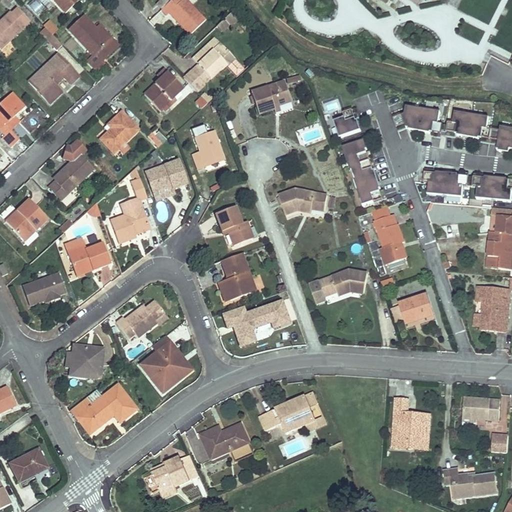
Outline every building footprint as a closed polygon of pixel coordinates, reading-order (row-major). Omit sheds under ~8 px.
[(81,0),(48,0),(51,2),(52,0),(54,0),(65,15),(81,0)] [(206,20),(192,6),(186,0),(183,0),(181,1),(180,0),(172,0),(161,11),(166,16),(169,13),(190,36),(206,20)] [(10,40),(31,21),(18,7),(12,13),(10,12),(0,21),(0,48),(1,49),(10,40)] [(222,31),(236,22),(232,15),(218,25),(222,31)] [(109,41),(97,28),(96,29),(85,16),(69,30),(91,53),(93,55),(93,56),(88,61),(97,71),(104,64),(103,62),(102,61),(96,54),(109,42),(109,41)] [(103,62),(120,46),(101,25),(97,28),(109,41),(109,42),(96,54),(102,61),(103,62)] [(48,40),(53,35),(46,28),(41,32),(48,40)] [(62,45),(53,35),(48,40),(57,50),(62,45)] [(234,59),(214,38),(195,56),(201,63),(201,64),(199,66),(208,75),(217,66),(219,68),(221,70),(227,65),(234,59)] [(38,52),(29,58),(34,67),(44,61),(38,52)] [(93,55),(91,53),(85,58),(87,60),(88,61),(93,56),(93,55)] [(80,77),(58,54),(29,82),(50,104),(63,93),(56,85),(64,77),(71,85),(80,77)] [(201,63),(195,56),(192,58),(199,66),(201,64),(201,63)] [(239,63),(234,59),(227,65),(232,69),(238,64),(239,63)] [(200,82),(208,75),(199,66),(192,73),(200,82)] [(219,68),(217,66),(208,75),(209,78),(219,68)] [(174,99),(183,90),(164,69),(157,75),(161,79),(145,94),(161,111),(162,110),(174,99)] [(200,82),(192,73),(185,80),(198,93),(205,86),(200,82)] [(301,81),(299,76),(287,79),(289,84),(300,81),(301,81)] [(291,101),(284,81),(250,92),(258,114),(275,108),(274,107),(275,107),(279,106),(291,101)] [(16,116),(26,107),(13,93),(0,104),(0,128),(1,130),(16,116)] [(204,95),(201,98),(207,104),(212,100),(209,97),(207,99),(204,95)] [(183,110),(190,104),(186,98),(178,104),(183,110)] [(207,104),(201,98),(197,103),(202,108),(207,104)] [(164,112),(177,101),(174,99),(162,110),(164,112)] [(409,129),(409,131),(419,132),(423,110),(406,107),(405,115),(393,120),(398,133),(407,129),(409,129)] [(334,122),(340,139),(361,132),(358,121),(356,122),(356,120),(359,119),(356,110),(343,114),(345,119),(334,122)] [(432,137),(441,139),(443,125),(438,124),(440,113),(423,110),(419,132),(430,134),(430,133),(432,133),(432,137)] [(126,143),(139,130),(123,112),(109,125),(113,129),(109,133),(102,139),(115,153),(126,143)] [(446,137),(455,138),(456,135),(458,135),(458,136),(468,138),(472,116),(455,113),(453,124),(449,124),(446,137)] [(21,121),(16,116),(1,130),(6,136),(11,131),(21,122),(21,121)] [(481,143),(489,144),(492,131),(487,130),(489,118),(472,116),(468,138),(479,140),(479,139),(481,139),(481,143)] [(499,152),(509,154),(510,150),(511,150),(511,129),(501,128),(500,132),(492,131),(489,144),(498,146),(497,151),(499,151),(499,152)] [(19,140),(11,131),(6,136),(3,139),(11,148),(19,140)] [(223,158),(214,132),(195,138),(200,152),(204,164),(223,158)] [(162,145),(152,133),(148,137),(158,148),(162,145)] [(343,148),(350,169),(374,161),(371,152),(367,153),(366,151),(368,150),(364,141),(343,148)] [(204,164),(200,152),(192,155),(198,170),(224,161),(223,158),(204,164)] [(61,199),(93,170),(79,155),(66,167),(68,168),(55,180),(56,181),(50,187),(61,199)] [(188,184),(179,160),(146,172),(154,194),(168,189),(167,186),(172,184),(173,187),(173,188),(174,188),(188,184)] [(350,169),(357,188),(378,181),(375,171),(374,172),(373,170),(377,169),(374,161),(350,169)] [(147,198),(141,180),(136,168),(131,173),(133,178),(136,177),(137,181),(132,183),(137,199),(138,201),(147,198)] [(429,184),(428,195),(445,197),(447,174),(436,173),(436,175),(434,174),(435,171),(425,170),(424,183),(429,184)] [(447,174),(445,197),(462,198),(463,187),(468,187),(469,174),(460,173),(460,177),(458,177),(458,175),(447,174)] [(478,188),(477,199),(494,201),(496,179),(485,178),(485,179),(483,179),(484,175),(474,174),(473,188),(478,188)] [(496,179),(494,201),(511,203),(511,194),(511,177),(509,177),(509,181),(507,181),(507,180),(496,179)] [(357,188),(363,207),(374,203),(374,204),(387,200),(384,191),(381,192),(380,190),(381,190),(378,181),(357,188)] [(168,189),(154,194),(157,201),(176,194),(174,189),(174,188),(173,188),(173,187),(168,189)] [(325,211),(328,196),(295,190),(279,196),(287,216),(300,211),(300,207),(301,207),(313,209),(325,211)] [(394,198),(396,204),(404,202),(401,195),(394,198)] [(36,231),(49,219),(30,199),(17,211),(6,221),(21,237),(31,227),(32,227),(36,231)] [(133,227),(147,223),(148,222),(143,209),(141,210),(138,201),(137,199),(121,205),(125,216),(110,221),(119,244),(137,238),(136,235),(133,227)] [(101,217),(97,204),(87,213),(90,216),(96,218),(101,217)] [(254,239),(247,222),(242,224),(236,207),(216,214),(222,232),(227,230),(228,230),(229,234),(234,246),(254,239)] [(490,234),(488,258),(500,259),(499,271),(511,272),(511,269),(511,210),(492,209),(491,217),(498,218),(496,235),(490,234)] [(404,243),(398,226),(394,227),(391,218),(391,217),(374,223),(375,223),(376,228),(384,249),(381,250),(386,266),(407,259),(403,248),(399,249),(398,245),(404,243)] [(64,234),(74,225),(69,220),(59,229),(64,234)] [(136,235),(151,229),(148,222),(147,223),(133,227),(136,235)] [(36,231),(32,227),(31,227),(21,237),(24,241),(25,241),(35,231),(36,231)] [(69,252),(86,246),(83,238),(66,244),(69,252)] [(111,264),(104,243),(87,249),(86,246),(69,252),(76,273),(92,267),(93,267),(94,271),(111,264)] [(254,286),(243,254),(221,261),(228,277),(230,277),(232,281),(230,281),(227,280),(219,283),(222,294),(228,292),(231,301),(250,294),(248,288),(254,286)] [(487,269),(499,271),(500,259),(488,258),(487,269)] [(391,271),(405,268),(404,262),(390,265),(391,271)] [(94,271),(93,267),(92,267),(76,273),(77,276),(94,271)] [(365,295),(368,274),(349,271),(310,285),(316,301),(326,297),(338,293),(350,289),(351,293),(365,295)] [(66,293),(59,274),(24,286),(30,306),(46,300),(51,299),(51,302),(60,299),(59,295),(66,293)] [(395,284),(394,279),(393,279),(382,284),(383,288),(395,284)] [(256,291),(254,286),(248,288),(250,294),(256,291)] [(510,303),(501,302),(502,290),(478,288),(476,302),(484,302),(481,330),(498,332),(498,328),(507,329),(510,303)] [(351,293),(350,289),(338,293),(340,297),(351,293)] [(231,301),(228,292),(222,294),(225,303),(231,301)] [(434,316),(428,295),(400,305),(401,308),(406,321),(407,325),(420,320),(434,316)] [(164,313),(155,301),(146,308),(139,313),(138,311),(125,321),(123,317),(116,322),(130,340),(136,335),(139,337),(145,333),(157,323),(159,325),(168,318),(164,313)] [(271,330),(290,325),(283,301),(246,310),(245,307),(221,313),(226,331),(233,329),(238,348),(256,343),(252,330),(270,325),(271,330)] [(406,321),(401,308),(392,310),(397,323),(406,321)] [(436,320),(434,316),(420,320),(421,325),(436,320)] [(186,375),(170,355),(176,350),(166,336),(137,359),(162,393),(186,375)] [(100,378),(104,350),(76,346),(75,354),(74,368),(73,375),(100,378)] [(186,375),(192,370),(176,350),(170,355),(186,375)] [(74,368),(75,354),(68,353),(66,367),(67,367),(73,368),(74,368)] [(136,409),(118,385),(102,398),(96,390),(71,410),(89,433),(110,417),(108,413),(111,411),(114,415),(119,422),(136,409)] [(0,414),(17,406),(8,388),(0,391),(0,414)] [(319,407),(314,395),(306,398),(311,410),(319,407)] [(311,410),(306,398),(260,418),(265,432),(282,425),(286,435),(306,426),(316,421),(311,410)] [(499,422),(501,401),(465,398),(463,419),(464,419),(477,420),(499,422)] [(429,442),(431,415),(412,414),(412,418),(407,418),(408,413),(409,401),(396,400),(394,429),(398,429),(396,448),(412,450),(412,441),(429,442)] [(327,425),(324,418),(316,421),(306,426),(309,433),(327,425)] [(477,430),(477,420),(464,419),(463,419),(463,429),(464,429),(476,430),(477,430)] [(508,422),(492,422),(491,454),(508,454),(508,422)] [(250,445),(242,426),(225,434),(226,437),(223,438),(221,435),(219,429),(201,437),(211,462),(231,453),(250,445)] [(429,451),(429,442),(412,441),(412,450),(429,451)] [(48,468),(39,450),(10,464),(18,482),(34,474),(48,468)] [(195,466),(191,456),(182,460),(186,470),(195,466)] [(186,470),(182,460),(181,458),(166,465),(168,469),(153,476),(160,492),(176,486),(177,489),(192,483),(186,470)] [(168,469),(166,465),(151,471),(152,475),(153,476),(168,469)] [(51,474),(48,468),(34,474),(35,475),(37,481),(51,474)] [(448,487),(454,487),(458,486),(459,500),(459,501),(499,497),(497,476),(478,478),(471,478),(471,475),(461,476),(461,470),(447,471),(448,487)] [(0,510),(11,505),(0,482),(0,510)] [(179,494),(177,489),(176,486),(160,492),(163,501),(179,494)]
